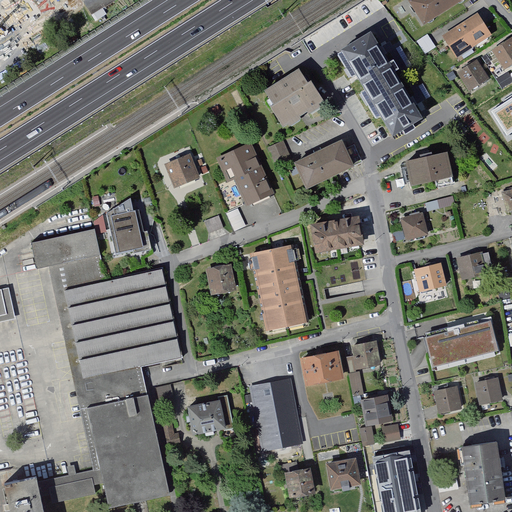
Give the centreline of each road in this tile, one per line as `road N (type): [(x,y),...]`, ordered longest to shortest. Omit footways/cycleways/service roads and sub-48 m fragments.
road 1 (motorway): [(0,150),(235,0)]
road 2 (residential): [(386,17),(311,63),(368,161),(371,182)]
road 3 (residential): [(371,182),(167,263)]
road 4 (motorway): [(183,0),(0,116)]
road 5 (residential): [(190,368),(395,320)]
road 6 (residential): [(395,320),(434,511)]
road 7 (residential): [(371,182),(395,320)]
